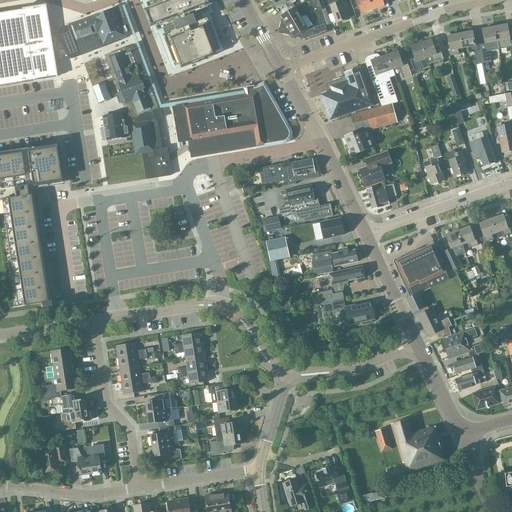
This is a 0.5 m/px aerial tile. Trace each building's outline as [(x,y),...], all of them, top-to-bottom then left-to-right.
[(154,0),(147,3),(149,9),(145,10),(147,16),(146,16),(148,21),(149,21),(152,27),(155,25),(157,31),(176,24),(178,29),(163,35),(175,66),(181,64),(182,68),(192,64),(192,65),(207,60),(206,59),(216,55),(214,51),(220,49),(208,18),(204,19),(202,14),(210,11),(208,5),(211,4),(209,0),(154,0)] [(298,0),(292,4),(295,8),(281,16),(284,21),(282,31),(291,33),(294,38),(298,35),(303,36),(304,39),(303,39),(303,40),(327,31),(320,12),(326,10),(325,8),(322,0),(298,0)] [(322,0),(325,8),(330,6),(336,23),(348,19),(346,15),(349,13),(345,1),(338,3),(336,0),(322,0)] [(353,0),(357,9),(359,8),(362,15),(373,11),(368,0),(353,0)] [(368,0),(373,11),(384,7),(381,0),(368,0)] [(132,35),(127,23),(128,23),(127,21),(126,21),(122,9),(122,8),(121,6),(93,17),(104,46),(110,44),(109,43),(113,41),(114,43),(122,40),(122,39),(126,38),(126,37),(132,35)] [(29,8),(0,12),(0,86),(56,78),(45,16),(30,18),(29,8)] [(474,12),(473,22),(480,23),(481,13),(474,12)] [(104,46),(93,17),(61,29),(59,34),(67,56),(72,59),(80,56),(90,52),(90,51),(104,46)] [(511,40),(511,41),(511,39),(510,40),(507,25),(494,27),(499,50),(509,48),(511,59),(511,58),(511,40)] [(480,45),(484,64),(492,62),(489,52),(499,50),(494,27),(482,30),(485,44),(480,45)] [(477,65),(484,64),(480,45),(477,46),(475,46),(472,32),(460,34),(463,49),(467,48),(468,53),(474,52),(477,65)] [(458,50),(463,49),(460,34),(447,37),(450,51),(448,52),(450,57),(459,55),(458,50)] [(431,40),(420,43),(426,59),(428,65),(443,60),(440,51),(435,52),(431,40)] [(426,59),(420,43),(410,47),(415,59),(410,61),(413,71),(411,71),(413,77),(424,73),(423,70),(429,68),(428,65),(426,59)] [(137,65),(142,63),(141,61),(142,60),(141,58),(140,58),(135,45),(130,47),(130,48),(137,65)] [(137,65),(130,48),(121,52),(120,50),(108,55),(113,67),(111,67),(114,74),(137,65)] [(398,69),(400,75),(402,81),(412,78),(406,62),(402,64),(397,52),(387,55),(392,71),(398,69)] [(387,72),(392,71),(387,55),(379,58),(377,56),(375,55),(366,58),(365,60),(365,63),(373,87),(374,87),(379,101),(395,95),(387,72)] [(137,65),(113,74),(117,85),(118,85),(140,76),(142,79),(147,77),(142,63),(137,65)] [(327,93),(321,95),(330,121),(373,106),(373,105),(370,97),(360,67),(345,73),(347,81),(330,87),(332,91),(327,93)] [(149,80),(148,78),(148,77),(147,77),(142,79),(140,76),(118,85),(117,85),(120,92),(116,93),(120,104),(126,102),(125,102),(142,96),(144,101),(149,99),(149,98),(155,96),(154,96),(153,93),(148,80),(149,80)] [(453,76),(446,78),(453,98),(460,96),(453,76)] [(99,104),(111,99),(105,83),(93,87),(99,104)] [(248,95),(173,108),(179,138),(179,134),(187,132),(192,157),(257,146),(284,142),(287,141),(288,139),(290,136),(290,133),(289,130),(264,85),(248,94),(248,95)] [(505,94),(493,97),(494,103),(506,100),(505,94)] [(395,95),(379,101),(382,107),(393,104),(398,102),(395,95)] [(142,96),(125,102),(126,102),(127,105),(125,105),(128,114),(130,113),(132,120),(141,117),(141,116),(159,109),(155,98),(155,97),(155,96),(149,98),(149,99),(144,101),(142,96)] [(468,103),(452,109),(458,126),(464,124),(460,112),(470,109),(468,103)] [(367,131),(398,122),(393,104),(382,107),(351,116),(355,131),(357,134),(356,135),(356,134),(355,134),(354,132),(345,136),(352,155),(373,148),(367,131)] [(163,119),(159,109),(141,116),(141,117),(132,120),(132,125),(156,122),(156,119),(163,119)] [(103,116),(104,119),(107,139),(107,141),(111,140),(127,138),(127,137),(131,136),(129,125),(125,126),(123,113),(107,116),(103,116)] [(408,115),(399,118),(401,126),(411,123),(408,115)] [(132,125),(136,154),(143,153),(161,150),(161,149),(156,122),(132,125)] [(511,152),(511,151),(511,135),(511,132),(511,129),(511,125),(496,128),(499,138),(500,138),(503,153),(511,151),(511,152)] [(470,143),(472,150),(475,159),(480,157),(483,167),(495,163),(486,137),(485,138),(483,132),(474,135),(476,141),(470,143)] [(431,185),(445,180),(438,164),(437,159),(442,157),(438,145),(430,148),(434,160),(429,161),(423,163),(431,185)] [(24,306),(41,304),(47,303),(47,302),(47,301),(30,195),(27,195),(25,186),(57,182),(60,181),(55,148),(8,155),(0,155),(0,190),(13,189),(14,197),(6,199),(24,306)] [(161,150),(143,153),(147,179),(172,176),(167,148),(161,149),(161,150)] [(446,154),(449,161),(454,177),(467,173),(463,163),(465,162),(462,152),(457,154),(456,150),(446,154)] [(380,167),(392,163),(388,152),(369,159),(372,166),(360,170),(366,187),(385,181),(380,167)] [(264,185),(285,180),(286,186),(296,184),(296,182),(319,177),(317,172),(318,172),(314,159),(292,163),(293,166),(284,167),(283,164),(261,168),(264,185)] [(377,189),(376,187),(366,189),(372,209),(389,205),(387,198),(396,196),(392,185),(377,189)] [(333,216),(331,204),(320,206),(318,199),(315,199),(312,186),(281,192),(282,197),(284,205),(284,207),(279,208),(281,217),(295,214),(296,221),(304,220),(305,222),(333,216)] [(507,235),(509,242),(510,242),(511,241),(511,225),(507,227),(503,215),(491,220),(496,234),(498,238),(507,235)] [(279,217),(261,221),(264,232),(281,228),(279,217)] [(341,219),(320,223),(324,239),(345,235),(341,219)] [(492,235),(496,234),(491,220),(479,224),(484,237),(483,238),(485,243),(493,240),(492,235)] [(458,231),(463,245),(468,244),(469,248),(478,245),(476,240),(475,241),(470,227),(458,231)] [(458,247),(463,245),(458,231),(446,235),(451,249),(445,252),(453,270),(461,267),(455,253),(460,252),(458,247)] [(266,242),(270,262),(290,257),(286,238),(266,242)] [(433,245),(396,262),(409,288),(410,288),(414,296),(406,299),(413,313),(426,307),(420,294),(449,280),(445,272),(446,272),(433,245)] [(331,261),(333,261),(334,266),(341,265),(341,266),(358,262),(355,250),(348,252),(348,248),(338,250),(339,253),(332,254),(332,251),(313,254),(315,263),(313,263),(315,275),(333,272),(331,261)] [(330,273),(333,287),(348,284),(347,281),(365,278),(362,267),(330,273)] [(478,267),(472,269),(475,276),(476,276),(477,279),(484,277),(482,273),(480,274),(478,267)] [(331,289),(312,293),(315,306),(323,305),(332,303),(344,300),(342,291),(332,293),(331,289)] [(344,300),(332,303),(334,311),(342,309),(346,325),(348,324),(349,325),(361,322),(362,324),(364,325),(371,323),(372,321),(372,320),(375,319),(371,304),(360,306),(360,305),(345,308),(344,300)] [(278,304),(277,304),(279,314),(280,314),(287,313),(285,303),(278,304)] [(332,303),(323,305),(325,313),(334,311),(332,303)] [(432,309),(418,315),(428,337),(438,333),(439,334),(439,335),(441,340),(451,335),(448,328),(451,327),(448,319),(439,323),(432,309)] [(475,329),(443,340),(450,359),(468,353),(469,354),(468,355),(470,359),(479,356),(478,354),(488,351),(486,343),(470,348),(467,340),(478,336),(475,329)] [(175,350),(203,345),(201,333),(182,336),(183,344),(174,345),(175,350)] [(118,358),(147,354),(146,349),(137,351),(136,343),(117,346),(118,358)] [(186,360),(205,357),(203,345),(175,350),(176,354),(185,353),(186,360)] [(54,365),(72,363),(69,349),(52,352),(52,356),(54,365)] [(120,371),(140,367),(138,360),(148,359),(147,354),(118,358),(120,371)] [(470,359),(453,364),(456,374),(472,369),(472,372),(476,370),(477,373),(483,371),(479,356),(470,359)] [(179,374),(207,369),(205,357),(186,360),(187,368),(178,369),(179,374)] [(54,365),(56,379),(57,384),(41,387),(43,399),(52,398),(59,397),(58,392),(76,389),(72,363),(54,365)] [(122,383),(151,378),(150,373),(141,375),(140,367),(120,371),(122,383)] [(207,369),(179,374),(179,378),(189,377),(190,385),(209,382),(207,369)] [(153,384),(166,383),(166,370),(153,370),(153,384)] [(473,374),(455,379),(459,391),(481,384),(477,373),(476,370),(472,372),(473,374)] [(483,371),(477,373),(481,384),(487,382),(483,371)] [(122,383),(124,392),(124,395),(143,392),(142,384),(151,383),(151,378),(122,383)] [(217,403),(236,400),(235,389),(222,391),(222,385),(209,387),(210,393),(211,392),(213,403),(217,403)] [(511,387),(500,391),(500,392),(504,406),(511,404),(511,387)] [(496,388),(478,392),(472,394),(477,411),(500,404),(496,388)] [(146,405),(143,407),(144,411),(147,412),(147,413),(172,409),(170,393),(157,395),(158,400),(146,402),(146,405)] [(59,397),(52,398),(53,405),(69,407),(70,413),(88,410),(88,409),(89,408),(91,407),(90,402),(88,401),(87,401),(86,399),(72,401),(71,395),(59,397)] [(236,400),(217,403),(219,414),(238,411),(236,400)] [(194,405),(188,406),(189,417),(196,416),(194,405)] [(172,409),(147,413),(149,424),(161,422),(162,428),(175,426),(172,409)] [(88,410),(70,413),(71,419),(62,423),(63,431),(76,429),(75,423),(90,421),(88,410)] [(216,437),(222,436),(241,433),(240,422),(227,424),(227,418),(214,420),(216,437)] [(391,424),(391,426),(395,439),(402,463),(405,462),(408,472),(445,461),(442,449),(443,448),(444,446),(442,439),(439,438),(438,439),(435,426),(412,433),(407,419),(391,424)] [(151,435),(152,446),(171,444),(177,443),(176,435),(175,426),(162,428),(163,434),(151,435)] [(393,451),(386,427),(375,431),(382,454),(393,451)] [(223,454),(223,453),(232,451),(231,446),(243,444),(241,433),(222,436),(223,441),(210,443),(212,456),(223,454)] [(209,438),(202,440),(204,447),(210,446),(209,438)] [(171,444),(152,446),(154,458),(166,456),(167,461),(180,459),(178,450),(172,449),(171,444)] [(59,462),(67,461),(64,445),(54,447),(55,451),(41,453),(44,473),(60,470),(59,462)] [(100,458),(106,458),(104,445),(95,446),(94,455),(88,456),(91,474),(102,473),(100,458)] [(91,474),(88,456),(82,457),(78,448),(70,449),(72,463),(78,462),(80,476),(91,474)] [(317,472),(317,473),(316,474),(317,475),(315,475),(316,481),(318,480),(320,488),(336,483),(339,493),(337,493),(340,505),(352,501),(344,475),(338,477),(335,468),(324,471),(324,469),(317,472)] [(291,507),(303,503),(305,510),(313,508),(306,485),(300,487),(297,480),(283,484),(291,507)] [(373,494),(374,501),(386,498),(385,491),(373,494)] [(238,511),(237,505),(231,506),(229,492),(217,494),(219,511),(238,511)] [(219,511),(217,494),(205,496),(207,510),(202,511),(201,511),(219,511)] [(198,511),(197,508),(190,509),(188,499),(167,502),(168,511),(198,511)]
